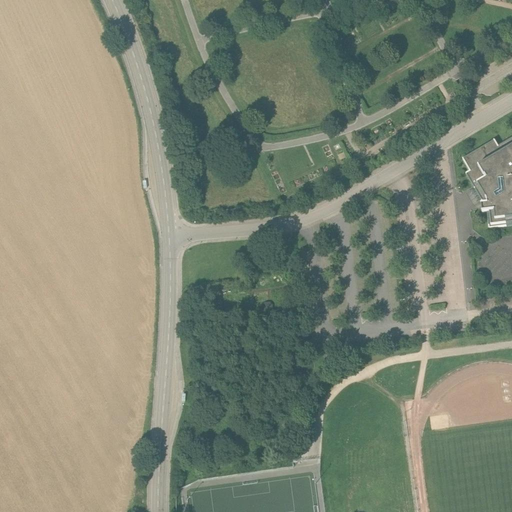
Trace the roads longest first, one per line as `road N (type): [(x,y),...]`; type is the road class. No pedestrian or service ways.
road 1 (unclassified): [(511,317),(321,337),(305,220)]
road 2 (tertiary): [(169,238),(158,511)]
road 3 (tertiary): [(113,0),(151,116),(169,238)]
road 4 (unclassified): [(305,220),(511,100)]
road 5 (unclassified): [(169,238),(305,220)]
